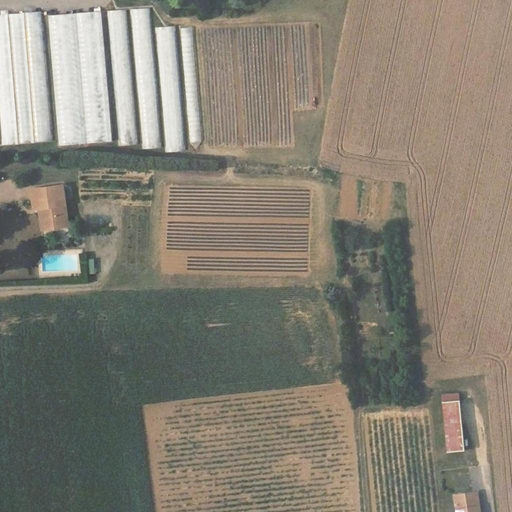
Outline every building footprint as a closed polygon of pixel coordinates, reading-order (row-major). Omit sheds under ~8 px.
[(40,12),(0,15),(0,103),(3,143),(51,139),(40,12)] [(101,13),(50,17),(61,146),(112,141),(101,13)] [(69,227),(63,186),(32,190),(34,210),(41,210),(46,209),(48,229),(69,227)] [(440,400),(443,425),(460,423),(457,398),(440,400)] [(460,423),(443,425),(446,450),(463,448),(460,423)] [(479,511),(475,490),(453,494),(456,511),(479,511)]
